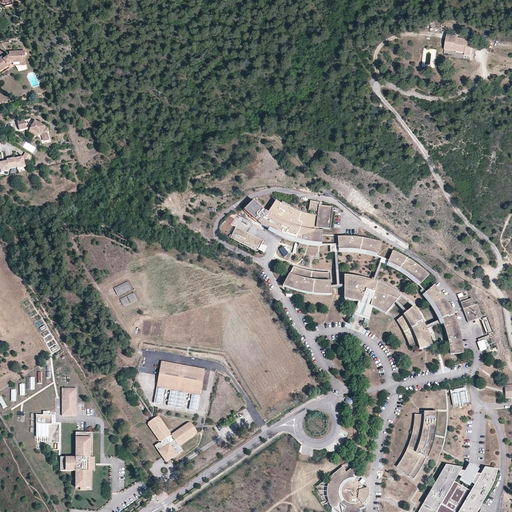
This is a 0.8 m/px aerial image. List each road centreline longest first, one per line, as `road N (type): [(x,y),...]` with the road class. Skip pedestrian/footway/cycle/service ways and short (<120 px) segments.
road 1 (unclassified): [(500,267),(494,247),(450,203),(377,90),(379,83),(430,100),(462,94),(482,80),(478,53)]
road 2 (tertiary): [(276,428),(155,511)]
